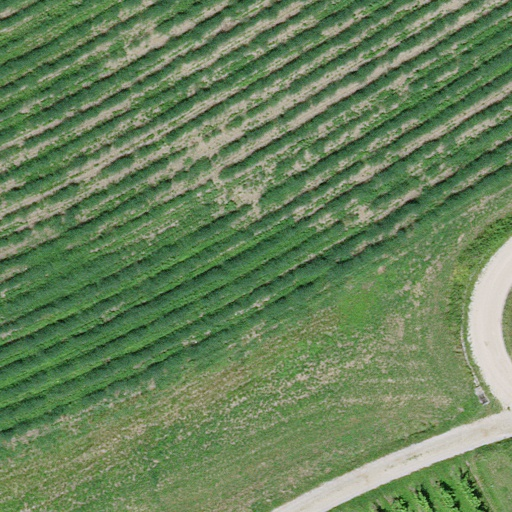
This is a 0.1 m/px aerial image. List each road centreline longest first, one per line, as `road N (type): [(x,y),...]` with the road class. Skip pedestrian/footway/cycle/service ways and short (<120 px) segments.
road 1 (track): [(511,426),(392,463),(293,511)]
road 2 (track): [(511,247),(500,253),(479,309),(482,354),(511,389)]
